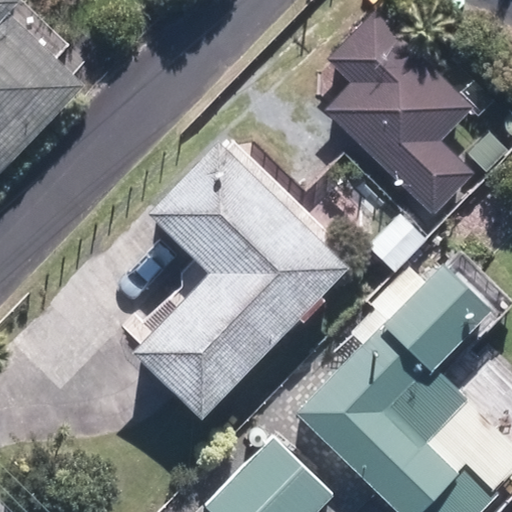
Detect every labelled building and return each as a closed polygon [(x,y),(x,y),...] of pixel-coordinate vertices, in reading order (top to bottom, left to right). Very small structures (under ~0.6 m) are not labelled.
[(0,15),(7,8),(0,0),(0,163),(74,90),(0,17),(0,15)] [(434,141),(464,109),(364,15),(320,61),(344,84),(317,114),(425,215),(467,171),(434,141)] [(188,422),(334,271),(205,148),(136,219),(195,275),(118,355),(188,422)] [(389,278),(430,241),(399,207),(358,244),(389,278)] [(478,312),(429,266),(286,416),(387,511),(476,511),(495,493),(489,488),(511,463),(511,450),(425,368),(478,312)] [(310,511),(325,497),(265,440),(197,511),(310,511)]
